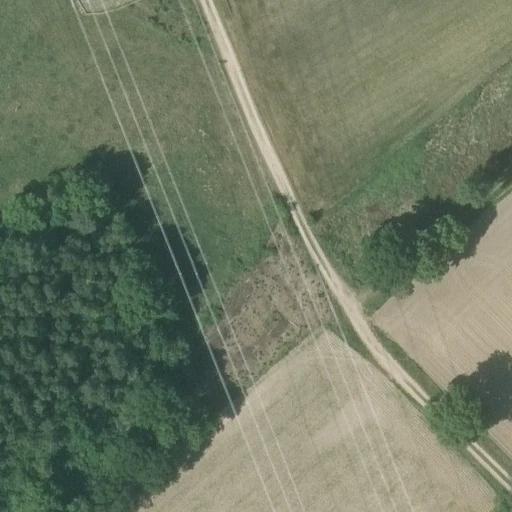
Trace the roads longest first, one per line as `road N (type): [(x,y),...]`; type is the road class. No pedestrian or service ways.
road 1 (track): [(203,0),(346,318)]
road 2 (track): [(346,318),(511,485)]
road 3 (track): [(346,318),(511,175)]
